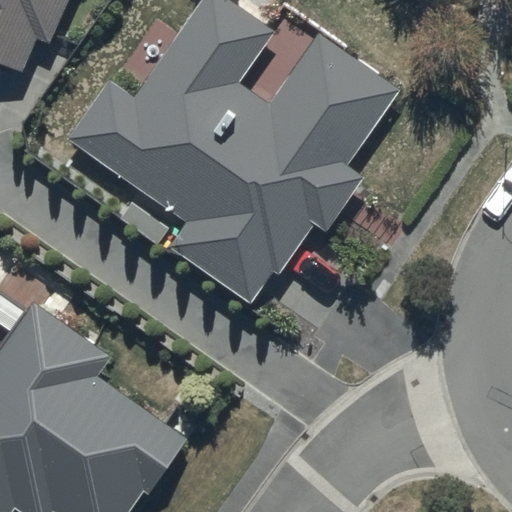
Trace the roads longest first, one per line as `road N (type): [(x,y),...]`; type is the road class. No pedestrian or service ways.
road 1 (residential): [(492,389),(432,404),(373,434),(299,511)]
road 2 (residential): [(511,264),(489,340),(492,389)]
